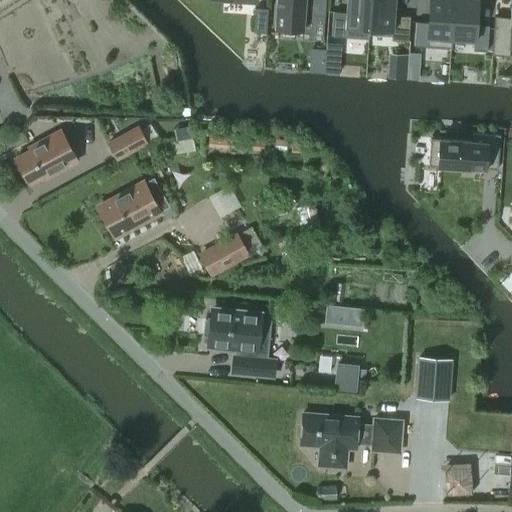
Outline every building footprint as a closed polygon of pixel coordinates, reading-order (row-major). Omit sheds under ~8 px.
[(276,0),(274,27),(302,29),(302,39),(315,40),(316,15),(304,14),(304,0),(276,0)] [(333,11),(331,36),(369,39),(369,34),(368,34),(370,0),(346,0),(346,12),(333,11)] [(370,0),(368,34),(369,34),(391,35),(391,40),(408,41),(409,16),(393,15),(394,0),(370,0)] [(416,21),(414,46),(451,48),(452,39),(451,39),(453,0),(429,0),(428,22),(416,21)] [(453,0),(451,39),(452,39),(473,40),(473,50),(487,51),(488,25),(475,25),(477,0),(453,0)] [(494,16),(491,54),(509,56),(510,49),(511,48),(511,5),(510,6),(510,17),(494,16)] [(255,7),(253,32),(266,33),(268,8),(255,7)] [(336,44),(326,43),(325,53),(336,54),(336,44)] [(408,55),(408,63),(420,64),(421,56),(408,55)] [(116,157),(146,141),(138,125),(107,141),(116,157)] [(44,176),(76,159),(60,129),(28,146),(29,148),(15,156),(29,182),(43,174),(44,176)] [(430,138),(428,165),(485,169),(485,168),(497,169),(500,134),(472,132),(472,141),(430,138)] [(231,138),(208,136),(207,147),(231,149),(231,138)] [(264,140),(240,138),(239,149),(263,151),(264,140)] [(97,205),(114,235),(159,210),(155,202),(164,197),(152,177),(144,181),(143,180),(97,205)] [(246,252),(235,233),(200,252),(211,272),(246,252)] [(358,319),(358,307),(334,305),(333,318),(358,319)] [(269,319),(261,318),(262,313),(211,308),(210,317),(205,316),(203,334),(208,334),(208,344),(242,347),(241,355),(234,354),(232,370),(272,373),(273,358),(261,357),(261,349),(266,349),(269,319)] [(419,357),(416,395),(448,397),(451,360),(419,357)] [(357,364),(335,362),(333,388),(355,390),(357,364)] [(300,443),(317,445),(315,464),(345,466),(347,447),(355,448),(356,441),(371,442),(371,449),(399,451),(401,419),(374,417),(373,425),(357,423),(358,416),(303,411),(300,443)] [(469,469),(445,470),(446,491),(471,490),(469,469)] [(317,485),(317,498),(336,497),(336,484),(317,485)]
